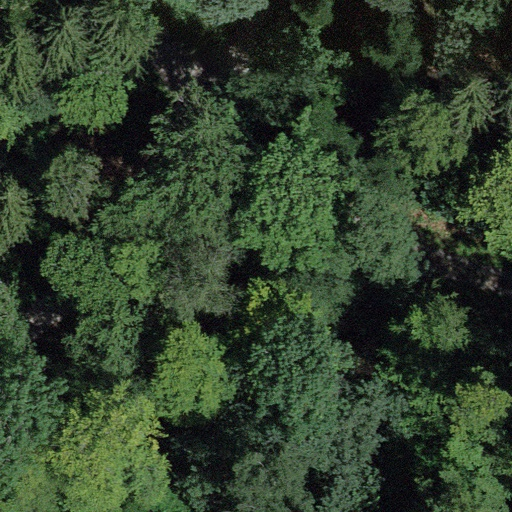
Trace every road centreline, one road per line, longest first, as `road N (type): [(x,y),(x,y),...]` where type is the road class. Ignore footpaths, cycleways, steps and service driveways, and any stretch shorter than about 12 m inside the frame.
road 1 (track): [(511,268),(192,152)]
road 2 (track): [(192,152),(0,335)]
road 3 (track): [(192,152),(225,100),(268,0)]
road 4 (track): [(225,100),(142,0)]
